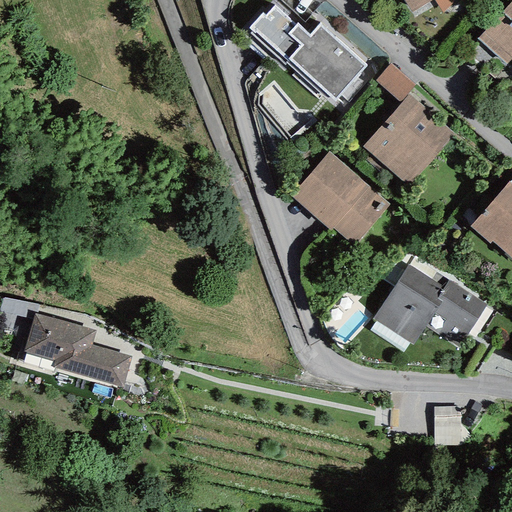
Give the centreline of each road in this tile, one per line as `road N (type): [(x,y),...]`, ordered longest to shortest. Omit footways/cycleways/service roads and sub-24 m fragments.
road 1 (residential): [(511,398),(349,376),(317,356),(207,18),(212,0)]
road 2 (residential): [(322,0),(511,166)]
